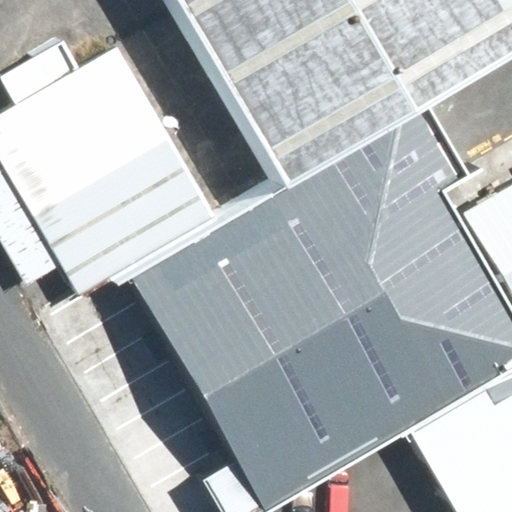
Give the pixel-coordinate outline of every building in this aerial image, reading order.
[(511,40),(489,0),(144,0),(151,11),(252,191),(511,46),(511,40)] [(511,0),(489,0),(511,40),(511,0)] [(0,180),(66,298),(101,278),(253,194),(252,191),(151,11),(0,94),(0,180)] [(227,502),(511,343),(511,322),(396,115),(253,194),(101,278),(227,502)] [(511,182),(459,211),(511,305),(511,182)] [(511,511),(511,358),(392,425),(440,511),(511,511)]
